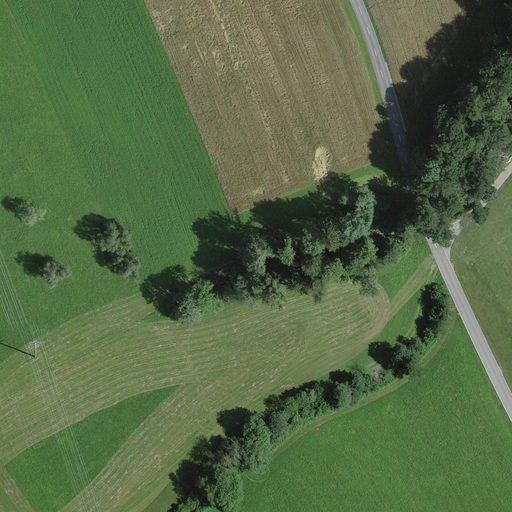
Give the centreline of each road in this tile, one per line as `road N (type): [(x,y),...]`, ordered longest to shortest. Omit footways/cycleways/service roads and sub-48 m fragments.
road 1 (tertiary): [(438,250),(357,0)]
road 2 (tertiary): [(511,408),(438,250)]
